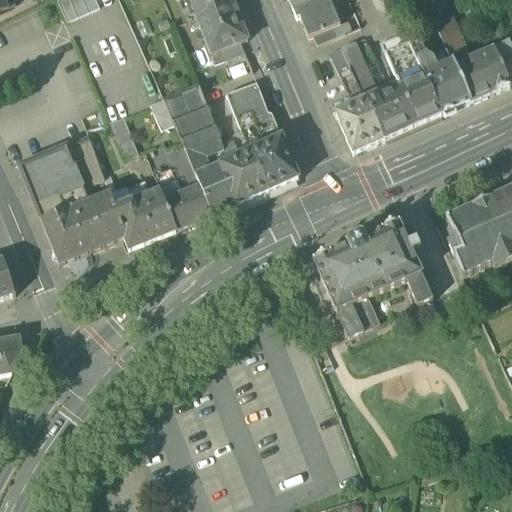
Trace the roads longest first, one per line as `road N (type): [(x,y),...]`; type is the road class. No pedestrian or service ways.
road 1 (secondary): [(344,204),(223,262),(96,355)]
road 2 (residential): [(344,204),(258,0)]
road 3 (residential): [(96,355),(41,311),(0,200)]
road 4 (secondary): [(96,355),(1,511)]
road 5 (secondary): [(511,132),(344,204)]
